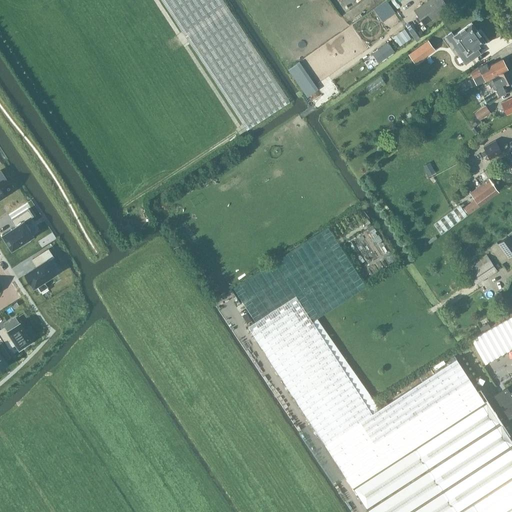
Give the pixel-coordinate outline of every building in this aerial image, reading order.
[(162,0),(246,129),(289,101),(224,0),(162,0)] [(428,0),(414,10),(424,24),(448,7),(443,0),(428,0)] [(451,32),(446,36),(454,48),(459,45),(470,61),(480,53),(477,49),(485,43),(486,42),(485,42),(480,35),(480,34),(479,34),(477,31),(478,31),(477,30),(477,31),(472,24),(472,23),(471,23),(454,36),(451,32)] [(428,40),(409,54),(413,61),(416,59),(421,55),(424,58),(435,50),(428,40)] [(388,43),(379,49),(386,58),(395,52),(388,43)] [(478,67),(471,72),(477,84),(477,85),(496,76),(495,75),(507,69),(502,59),(487,66),(486,64),(482,67),(481,66),(478,67)] [(495,91),(483,98),(487,104),(498,97),(508,92),(505,85),(511,81),(511,78),(507,70),(498,74),(499,75),(489,80),(495,91)] [(511,97),(501,103),(506,114),(511,111),(511,97)] [(488,111),(484,105),(474,112),(478,119),(486,114),(485,112),(488,111)] [(484,146),(487,152),(490,159),(502,152),(496,140),(484,146)] [(0,198),(5,195),(0,188),(9,183),(1,170),(0,170),(0,198)] [(480,186),(470,193),(476,201),(465,210),(468,214),(496,194),(490,186),(484,190),(480,186)] [(435,222),(442,232),(466,212),(458,203),(435,222)] [(11,229),(2,235),(5,240),(8,245),(12,250),(19,245),(20,247),(29,241),(28,240),(33,236),(24,222),(33,216),(29,209),(12,220),(16,226),(11,229)] [(490,246),(502,263),(511,255),(511,236),(510,234),(499,242),(498,241),(490,246)] [(476,253),(471,246),(462,251),(467,259),(476,253)] [(37,267),(25,275),(30,283),(31,282),(34,287),(37,285),(41,292),(48,287),(43,281),(55,273),(47,261),(54,257),(48,249),(32,259),(37,267)] [(471,265),(475,270),(469,274),(476,284),(497,270),(486,255),(471,265)] [(294,296),(247,327),(366,511),(511,511),(511,440),(501,423),(506,420),(507,419),(511,416),(511,403),(511,402),(511,393),(511,394),(511,395),(510,395),(510,396),(510,397),(509,398),(510,399),(503,390),(501,391),(499,393),(493,397),(491,398),(488,400),(480,388),(477,390),(457,359),(455,356),(449,359),(451,362),(379,409),(373,401),(318,320),(317,319),(313,321),(312,320),(294,296)] [(511,348),(511,316),(471,339),(485,364),(511,348)] [(5,327),(0,330),(0,332),(10,348),(16,344),(19,349),(24,346),(23,346),(32,341),(31,339),(34,337),(28,329),(25,331),(20,322),(8,330),(6,327),(5,327)] [(0,370),(3,369),(2,367),(7,365),(8,364),(5,360),(11,357),(2,343),(0,343),(0,370)]
